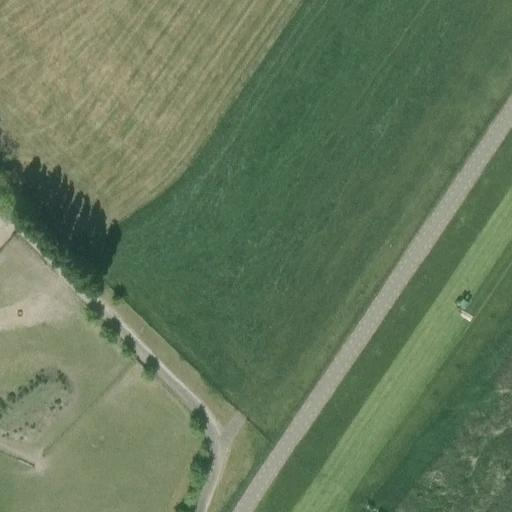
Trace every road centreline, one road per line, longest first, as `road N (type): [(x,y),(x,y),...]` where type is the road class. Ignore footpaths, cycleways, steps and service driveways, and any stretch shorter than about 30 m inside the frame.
road 1 (unclassified): [(243,511),(511,108)]
road 2 (track): [(199,511),(212,435),(201,415),(13,223)]
